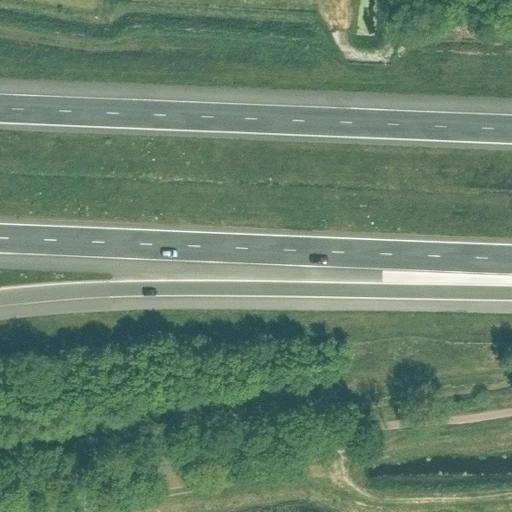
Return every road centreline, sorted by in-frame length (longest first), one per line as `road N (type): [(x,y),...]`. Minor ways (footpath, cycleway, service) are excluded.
road 1 (motorway): [(0,299),(142,287),(511,288)]
road 2 (motorway): [(0,239),(511,260)]
road 3 (motorway): [(511,129),(0,108)]
road 4 (track): [(400,425),(340,459),(32,511)]
